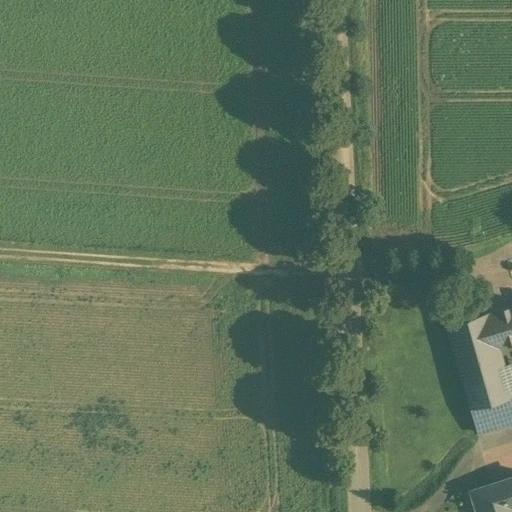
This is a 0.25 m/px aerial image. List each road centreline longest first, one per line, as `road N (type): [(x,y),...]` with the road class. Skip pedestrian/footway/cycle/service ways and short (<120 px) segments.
road 1 (tertiary): [(335,0),(361,511)]
road 2 (track): [(348,282),(0,255)]
